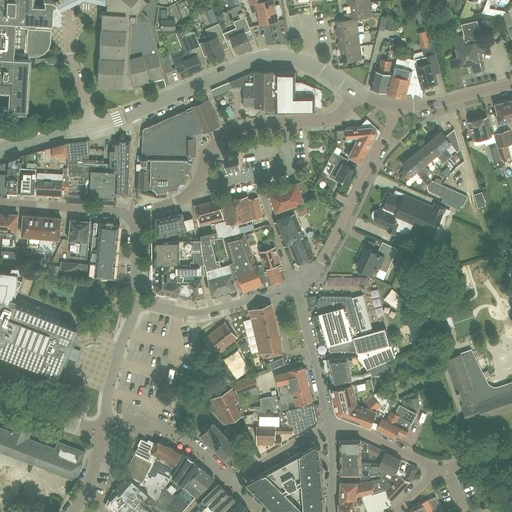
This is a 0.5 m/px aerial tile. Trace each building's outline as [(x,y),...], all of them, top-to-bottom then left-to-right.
[(31,4),(31,0),(0,0),(0,89),(7,89),(6,105),(3,105),(2,110),(10,110),(10,111),(24,112),(28,58),(25,58),(26,56),(34,56),(36,56),(38,55),(40,55),(41,54),(44,53),(45,51),(47,50),(48,48),(49,46),(49,44),(50,42),(51,29),(42,29),(42,25),(61,26),(62,20),(62,14),(51,13),(51,7),(55,5),(55,4),(54,3),(54,2),(53,1),(51,0),(50,0),(42,0),(43,0),(43,5),(31,4)] [(106,0),(106,2),(106,3),(107,3),(107,19),(104,19),(100,85),(127,87),(127,90),(136,87),(136,85),(163,78),(156,47),(149,21),(137,20),(138,14),(150,0),(149,0),(148,0),(106,0)] [(264,0),(248,0),(250,5),(256,3),(261,24),(269,22),(264,0)] [(273,0),(264,0),(269,22),(278,20),(277,15),(282,14),(279,4),(275,5),(273,0)] [(464,18),(472,15),(474,12),(470,10),(473,2),(467,0),(461,14),(460,17),(464,18)] [(486,0),(485,5),(486,5),(482,13),(502,16),(505,11),(489,8),(490,7),(492,0),(494,0),(501,0),(501,1),(506,4),(508,1),(508,0),(486,0)] [(372,16),(370,2),(348,5),(348,6),(351,5),(352,13),(349,13),(350,19),(356,18),(372,16)] [(218,21),(215,15),(213,8),(205,11),(208,18),(211,24),(218,21)] [(235,22),(240,34),(231,37),(237,52),(251,46),(245,32),(251,30),(246,17),(235,22)] [(356,18),(350,19),(337,21),(338,28),(335,29),(336,35),(358,32),(356,18)] [(387,18),(385,29),(396,31),(397,27),(393,26),(395,19),(387,18)] [(161,20),(161,28),(157,28),(157,31),(162,32),(162,31),(176,31),(176,19),(161,20)] [(480,20),(482,27),(489,26),(487,19),(480,20)] [(464,35),(454,37),(459,56),(449,59),(451,69),(470,64),(472,73),(482,71),(477,52),(487,50),(484,40),(483,40),(478,20),(462,24),(464,35)] [(203,41),(200,42),(205,56),(209,54),(210,59),(224,53),(220,44),(226,41),(219,23),(206,28),(210,38),(203,41)] [(207,62),(204,56),(205,56),(200,42),(195,31),(184,31),(183,31),(191,51),(182,55),(173,58),(178,72),(187,69),(188,72),(202,67),(201,64),(207,62)] [(418,33),(422,48),(430,46),(429,41),(426,31),(418,33)] [(360,46),(358,32),(336,35),(339,35),(340,42),(337,42),(338,49),(341,48),(360,46)] [(360,46),(341,48),(342,56),(339,56),(340,62),(362,59),(360,46)] [(422,86),(416,60),(398,55),(389,92),(404,96),(405,92),(411,90),(415,90),(421,91),(422,86)] [(430,55),(419,58),(416,59),(416,60),(422,86),(437,82),(430,55)] [(375,70),(371,88),(379,90),(387,60),(381,58),(378,69),(380,70),(379,71),(375,70)] [(387,60),(379,90),(387,92),(392,74),(388,73),(388,72),(389,72),(392,61),(387,60)] [(277,112),(295,111),(316,111),(316,108),(323,108),(323,91),(302,82),(296,82),(296,72),(256,71),(245,76),(245,83),(240,83),(240,87),(245,87),(244,106),(256,106),(266,106),(266,108),(269,111),(277,111),(277,112)] [(231,89),(228,83),(211,90),(214,96),(231,89)] [(141,170),(140,170),(139,188),(151,188),(153,190),(154,191),(156,192),(157,193),(169,192),(180,189),(180,188),(181,188),(182,187),(184,185),(185,183),(186,184),(190,173),(192,162),(193,156),(194,156),(194,138),(195,136),(220,125),(209,100),(148,126),(145,128),(144,129),(143,130),(143,132),(142,158),(142,164),(141,170)] [(511,100),(496,104),(499,114),(497,115),(499,124),(511,120),(511,100)] [(494,134),(492,134),(487,117),(469,122),(474,140),(475,144),(477,145),(485,143),(486,145),(488,145),(493,162),(501,160),(496,143),(494,134)] [(346,129),(337,130),(338,147),(345,147),(345,142),(348,142),(349,142),(355,142),(356,140),(358,141),(355,147),(361,150),(362,147),(369,150),(378,132),(368,122),(361,128),(346,129)] [(461,149),(455,129),(446,136),(442,132),(433,139),(441,149),(449,159),(453,156),(447,148),(451,144),(458,152),(461,149)] [(511,139),(509,129),(495,133),(498,147),(500,146),(503,158),(510,156),(508,144),(511,143),(511,139)] [(433,139),(423,147),(427,153),(432,159),(437,155),(444,164),(449,159),(441,149),(433,139)] [(69,143),(68,154),(69,163),(69,175),(70,175),(84,176),(83,195),(89,196),(89,197),(115,198),(115,194),(116,194),(117,195),(122,194),(128,194),(129,194),(131,140),(115,140),(114,164),(114,172),(104,172),(105,147),(90,146),(90,141),(69,143)] [(37,194),(69,196),(70,175),(69,175),(69,163),(68,154),(67,144),(43,150),(43,166),(43,169),(38,169),(36,193),(37,193),(37,194)] [(362,163),(369,150),(362,147),(361,150),(355,147),(352,152),(348,150),(345,155),(362,163)] [(423,147),(413,155),(422,167),(429,175),(432,173),(425,165),(432,159),(427,153),(423,147)] [(241,150),(226,152),(228,167),(237,166),(237,167),(240,167),(240,165),(243,165),(241,150)] [(35,194),(35,193),(36,193),(38,169),(43,169),(43,166),(37,166),(37,151),(27,154),(27,168),(20,168),(20,175),(19,175),(18,193),(35,194)] [(334,152),(329,161),(341,168),(336,177),(350,184),(357,172),(346,166),(349,159),(337,154),(334,152)] [(9,161),(9,174),(8,192),(18,193),(19,175),(20,175),(20,168),(27,168),(27,154),(21,156),(9,161)] [(403,161),(403,163),(402,164),(406,168),(403,172),(408,179),(417,172),(428,185),(433,181),(429,175),(422,167),(413,155),(408,159),(406,158),(403,161)] [(0,191),(8,192),(9,174),(9,161),(0,164),(0,191)] [(496,169),(498,178),(504,176),(502,167),(496,169)] [(443,197),(443,196),(447,188),(447,187),(433,181),(428,191),(443,197)] [(297,183),(284,188),(291,209),(294,208),(293,206),(303,202),(305,205),(305,207),(315,204),(312,195),(303,199),(297,183)] [(447,188),(443,196),(443,197),(463,206),(468,196),(447,187),(447,188)] [(284,188),(272,192),(271,195),(277,212),(288,208),(288,210),(291,209),(284,188)] [(397,217),(413,224),(424,229),(423,233),(439,240),(451,213),(450,212),(451,210),(446,208),(435,203),(434,207),(397,191),(395,195),(390,192),(384,206),(390,209),(389,211),(397,217)] [(482,192),(474,195),(478,208),(486,205),(482,192)] [(219,238),(224,237),(240,233),(237,222),(252,219),(248,197),(224,202),(227,219),(215,222),(215,223),(217,231),(218,232),(219,238)] [(200,225),(224,219),(220,200),(196,206),(200,225)] [(305,205),(304,205),(296,209),(300,217),(308,213),(305,207),(305,205)] [(413,224),(397,217),(389,211),(388,213),(380,209),(375,221),(390,227),(388,231),(395,234),(397,230),(408,235),(413,224)] [(17,232),(18,215),(12,214),(12,212),(5,212),(3,234),(2,238),(16,239),(17,232)] [(156,240),(178,239),(198,239),(193,217),(185,219),(183,212),(156,218),(156,240)] [(309,247),(302,232),(295,213),(275,222),(285,245),(290,243),(298,263),(313,257),(309,247)] [(40,250),(41,237),(42,220),(43,217),(25,215),(23,236),(28,236),(27,247),(33,247),(32,254),(39,253),(40,250)] [(56,218),(43,217),(42,220),(41,237),(40,250),(39,253),(51,254),(53,238),(60,239),(61,218),(56,218)] [(91,221),(71,219),(69,240),(72,241),(71,254),(88,256),(89,242),(88,242),(91,221)] [(120,225),(107,224),(95,222),(90,264),(89,276),(115,278),(120,225)] [(218,232),(217,231),(213,232),(201,235),(202,239),(206,263),(212,297),(213,297),(213,298),(214,298),(230,293),(230,294),(231,295),(232,295),(233,296),(234,296),(236,295),(237,295),(238,294),(238,292),(238,291),(237,289),(237,288),(224,237),(219,238),(218,232)] [(240,233),(224,237),(237,288),(243,286),(244,290),(263,284),(257,265),(256,265),(245,232),(240,233)] [(156,264),(182,264),(199,264),(204,264),(206,263),(202,239),(198,239),(178,239),(156,240),(156,246),(154,247),(154,254),(156,255),(156,264)] [(399,248),(383,241),(378,253),(367,248),(358,267),(376,275),(379,268),(388,272),(399,248)] [(27,247),(20,246),(19,253),(19,258),(32,254),(33,247),(27,247)] [(286,280),(282,268),(276,247),(260,252),(270,285),(286,280)] [(19,258),(19,253),(13,252),(13,259),(19,259),(25,263),(35,267),(32,254),(19,258)] [(39,253),(32,254),(35,267),(41,269),(39,253)] [(90,264),(61,261),(60,273),(89,276),(90,264)] [(184,274),(200,274),(199,264),(182,264),(156,264),(156,265),(155,265),(155,266),(155,269),(155,270),(156,270),(157,270),(157,273),(156,273),(155,273),(155,274),(155,275),(155,277),(155,278),(156,278),(156,290),(179,296),(179,295),(189,297),(192,297),(193,300),(206,297),(202,277),(189,280),(189,281),(183,281),(184,274)] [(23,267),(13,265),(10,274),(0,269),(0,291),(1,292),(0,293),(0,353),(59,376),(67,357),(70,358),(72,357),(74,353),(75,349),(74,348),(71,346),(78,327),(11,301),(13,297),(16,298),(23,279),(16,276),(17,272),(21,273),(22,273),(23,273),(24,272),(25,271),(25,270),(25,269),(25,268),(24,268),(23,267)] [(417,299),(420,318),(422,318),(421,316),(430,315),(427,292),(416,294),(417,299)] [(352,296),(326,296),(324,296),(323,296),(322,297),(321,297),(320,298),(319,299),(319,300),(318,301),(318,313),(327,344),(328,344),(331,352),(342,351),(358,352),(359,358),(368,369),(396,358),(391,343),(390,344),(386,328),(374,331),(363,294),(352,298),(352,296)] [(272,304),(250,310),(261,353),(266,352),(267,356),(283,353),(272,304)] [(217,354),(238,337),(226,322),(205,338),(217,354)] [(449,343),(440,347),(442,352),(451,349),(449,343)] [(463,404),(461,405),(468,424),(511,408),(511,383),(490,391),(471,351),(463,354),(462,354),(445,360),(456,393),(459,392),(463,404)] [(334,384),(363,378),(360,368),(364,365),(357,357),(329,358),(334,384)] [(282,358),(267,362),(268,367),(284,363),(282,358)] [(389,370),(386,362),(377,366),(380,374),(389,370)] [(376,366),(367,370),(372,376),(379,374),(376,366)] [(310,388),(306,367),(288,371),(288,372),(277,374),(281,394),(294,392),(310,388)] [(260,392),(257,386),(254,378),(234,385),(237,393),(245,391),(246,395),(249,394),(250,396),(260,392)] [(375,392),(372,379),(331,388),(334,399),(355,395),(357,404),(362,406),(375,392)] [(355,395),(334,399),(336,413),(340,415),(371,426),(376,429),(383,416),(385,413),(393,401),(400,399),(397,391),(392,393),(393,397),(391,398),(384,386),(375,392),(362,406),(357,404),(355,395)] [(273,410),(313,401),(310,388),(294,392),(281,394),(271,396),(271,397),(273,410)] [(230,422),(235,419),(242,415),(236,404),(238,403),(233,391),(232,392),(231,390),(212,400),(226,424),(230,422)] [(261,398),(264,412),(273,410),(271,397),(271,396),(261,398)] [(405,398),(406,406),(420,405),(419,397),(405,398)] [(294,425),(299,434),(307,429),(312,426),(317,423),(313,403),(279,411),(280,417),(283,416),(285,425),(290,425),(294,425)] [(387,418),(383,416),(376,429),(395,439),(398,433),(404,437),(409,429),(401,425),(405,419),(411,422),(416,414),(400,405),(395,413),(391,411),(387,418)] [(225,431),(225,432),(224,432),(227,435),(228,434),(229,435),(239,426),(236,420),(235,419),(230,422),(231,423),(232,424),(226,430),(225,431)] [(227,435),(224,432),(214,421),(210,425),(207,421),(201,426),(205,430),(201,434),(224,457),(231,457),(236,453),(236,446),(227,435)] [(0,449),(15,455),(14,457),(19,459),(20,457),(76,479),(84,460),(83,459),(86,452),(59,441),(56,448),(28,438),(31,430),(16,424),(13,432),(0,426),(0,449)] [(257,426),(257,439),(258,439),(258,444),(282,444),(282,438),(276,438),(276,433),(293,433),(293,427),(257,426)] [(158,443),(149,439),(148,441),(143,439),(136,454),(153,462),(156,456),(152,454),(158,443)] [(168,484),(186,454),(183,452),(183,451),(160,439),(158,443),(152,454),(156,456),(153,462),(148,474),(157,479),(168,484)] [(361,439),(341,440),(341,452),(359,451),(359,458),(362,458),(375,458),(379,449),(361,440),(361,439)] [(324,511),(326,504),(321,448),(314,444),(246,482),(276,511),(324,511)] [(341,452),(341,462),(359,462),(362,462),(362,458),(359,458),(359,451),(341,452)] [(379,466),(411,482),(418,468),(411,464),(406,473),(398,469),(400,467),(397,465),(400,459),(386,452),(382,459),(379,466)] [(153,462),(136,454),(126,474),(144,482),(148,474),(153,462)] [(185,487),(190,481),(202,467),(187,454),(186,454),(168,484),(157,500),(167,509),(185,487)] [(341,462),(341,475),(361,475),(361,477),(380,475),(382,479),(379,479),(383,491),(385,490),(391,502),(411,482),(379,466),(377,461),(362,462),(359,462),(341,462)] [(190,481),(185,487),(196,496),(197,497),(215,478),(202,467),(190,481)] [(157,479),(148,474),(144,482),(142,487),(149,493),(150,494),(157,479)] [(128,475),(124,481),(116,490),(117,491),(113,497),(112,496),(108,503),(109,505),(111,503),(119,511),(117,511),(158,511),(143,499),(149,493),(142,487),(128,475)] [(168,484),(157,479),(150,494),(157,500),(168,484)] [(356,499),(366,496),(374,494),(383,491),(379,479),(373,481),(357,483),(341,483),(341,503),(356,499)] [(224,511),(237,499),(232,494),(230,495),(218,484),(206,495),(206,496),(200,503),(203,506),(195,511),(224,511)] [(182,511),(196,496),(185,487),(167,509),(168,510),(165,511),(182,511)] [(366,496),(356,499),(341,503),(339,503),(339,511),(379,511),(389,508),(391,503),(391,502),(385,490),(383,491),(374,494),(366,496)] [(421,502),(421,503),(422,505),(409,511),(442,511),(435,496),(421,502)] [(249,511),(238,501),(227,511),(249,511)]
